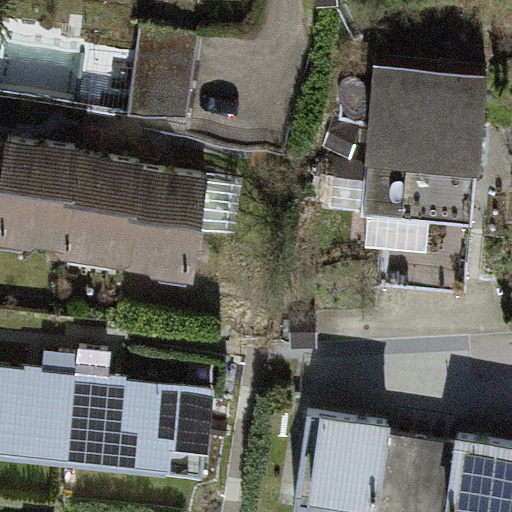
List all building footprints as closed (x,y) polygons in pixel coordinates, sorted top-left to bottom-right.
[(146,18),(138,101),(198,106),(205,23),(146,18)] [(476,51),(363,34),(343,167),(455,184),(476,51)] [(0,241),(169,274),(188,175),(0,138),(0,241)] [(0,366),(0,451),(141,468),(152,381),(0,366)] [(496,511),(507,450),(293,415),(277,509),(294,511),(496,511)]
